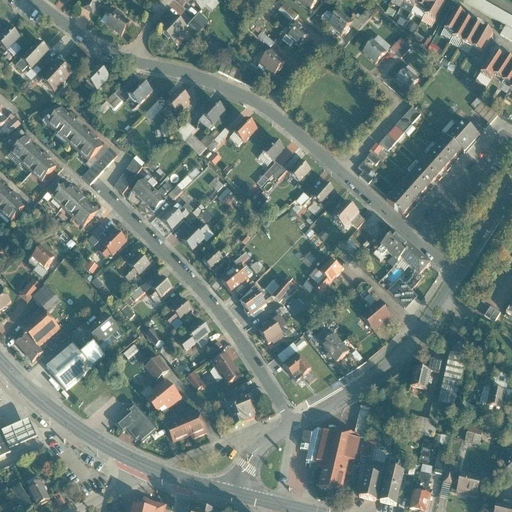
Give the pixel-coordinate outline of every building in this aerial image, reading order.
[(100,3),(93,0),(86,0),(81,10),(92,16),(100,3)] [(202,13),(213,0),(189,0),(188,1),(202,13)] [(320,2),(317,0),(296,0),(295,2),(309,14),(320,2)] [(405,0),(404,4),(413,9),(414,9),(414,8),(418,0),(405,0)] [(418,0),(414,8),(426,15),(434,0),(418,0)] [(426,15),(424,18),(434,23),(445,4),(437,0),(434,0),(426,15)] [(511,16),(481,0),(466,0),(465,3),(506,25),(501,36),(511,41),(511,16)] [(297,18),(284,6),(281,10),(294,22),(297,18)] [(455,12),(444,31),(453,37),(454,37),(463,21),(465,18),(455,12)] [(113,14),(105,28),(121,39),(130,25),(113,14)] [(352,26),(338,14),(327,26),(341,39),(352,26)] [(199,16),(194,21),(203,29),(208,25),(199,16)] [(172,45),(187,30),(173,17),(158,32),(172,45)] [(203,29),(194,21),(189,26),(199,35),(203,29)] [(453,37),(452,39),(462,45),(472,26),(463,21),(454,37),(453,37)] [(472,26),(462,45),(472,50),(473,49),(472,49),(482,31),(472,26)] [(309,38),(296,27),(286,39),(299,50),(309,38)] [(0,48),(6,54),(19,40),(7,28),(0,35),(0,48)] [(482,31),(472,49),(473,49),(482,55),(487,46),(493,36),(483,30),(482,31)] [(274,45),(261,35),(257,40),(270,50),(274,45)] [(390,52),(395,57),(405,46),(401,41),(390,52)] [(30,74),(49,54),(36,43),(18,62),(30,74)] [(386,54),(373,44),(363,56),(376,67),(386,54)] [(405,46),(395,57),(400,61),(410,50),(405,46)] [(285,64),(271,52),(259,67),(273,79),(285,64)] [(486,67),(480,75),(490,83),(494,78),(493,78),(504,62),(496,57),(488,69),(486,67)] [(504,62),(493,78),(494,78),(510,89),(511,87),(511,63),(506,59),(504,62)] [(54,95),(71,76),(57,63),(39,82),(54,95)] [(267,85),(223,64),(218,74),(263,95),(267,85)] [(85,82),(96,93),(109,80),(98,69),(85,82)] [(419,83),(406,71),(395,84),(408,95),(419,83)] [(138,108),(151,94),(139,82),(125,96),(138,108)] [(177,117),(190,103),(178,91),(170,100),(164,105),(165,106),(177,117)] [(164,105),(170,100),(165,95),(156,104),(162,110),(165,106),(164,105)] [(113,96),(105,104),(114,112),(121,104),(113,96)] [(213,129),(225,116),(213,105),(201,118),(213,129)] [(388,154),(421,117),(412,109),(380,146),(388,154)] [(45,126),(56,136),(74,117),(70,114),(68,117),(60,110),(45,126)] [(74,117),(56,136),(66,146),(82,130),(75,123),(77,121),(74,117)] [(456,118),(441,135),(444,137),(446,139),(460,152),(464,155),(479,138),(456,118)] [(242,147),(257,132),(245,121),(231,136),(242,147)] [(184,143),(195,132),(187,124),(176,135),(184,143)] [(82,130),(66,146),(77,155),(95,137),(91,134),(89,137),(82,130)] [(219,147),(229,136),(224,131),(214,142),(219,147)] [(95,137),(77,155),(87,165),(102,149),(95,143),(98,140),(95,137)] [(9,156),(19,166),(34,151),(27,144),(30,141),(27,138),(9,156)] [(446,139),(437,148),(452,161),(455,164),(458,161),(455,158),(460,152),(446,139)] [(272,165),(284,151),(272,141),(260,155),(272,165)] [(376,144),(370,151),(377,157),(383,150),(376,144)] [(437,148),(429,157),(444,170),(447,173),(450,170),(447,167),(452,161),(437,148)] [(34,151),(19,166),(30,176),(47,158),(44,155),(42,157),(34,151)] [(117,158),(109,151),(82,180),(90,188),(117,158)] [(214,167),(221,159),(216,154),(209,161),(214,167)] [(429,157),(421,166),(435,179),(439,183),(442,179),(438,176),(444,170),(429,157)] [(47,158),(30,176),(40,186),(55,170),(48,163),(50,161),(47,158)] [(122,197),(141,170),(132,163),(113,190),(122,197)] [(299,186),(311,173),(299,163),(287,176),(299,186)] [(268,183),(273,178),(280,170),(276,166),(263,179),(268,183)] [(421,166),(412,176),(427,189),(431,192),(433,189),(430,186),(435,179),(421,166)] [(285,174),(280,170),(273,178),(278,183),(285,174)] [(412,176),(404,185),(419,198),(422,201),(425,198),(422,195),(427,189),(412,176)] [(216,178),(210,186),(219,194),(226,186),(216,178)] [(131,194),(142,205),(154,193),(143,182),(131,194)] [(154,193),(142,205),(152,215),(164,203),(162,200),(173,189),(167,184),(156,195),(154,193)] [(50,202),(61,212),(78,193),(75,190),(74,191),(70,187),(69,188),(65,185),(50,202)] [(323,211),(336,196),(324,185),(310,200),(323,211)] [(404,185),(396,194),(411,208),(414,210),(417,207),(414,204),(419,198),(404,185)] [(173,202),(181,194),(177,190),(169,198),(173,202)] [(4,191),(0,194),(0,216),(18,198),(12,193),(10,196),(4,191)] [(78,193),(61,212),(72,221),(86,205),(83,202),(84,201),(80,198),(82,196),(78,193)] [(396,194),(387,204),(405,220),(409,216),(406,213),(411,208),(396,194)] [(303,197),(296,204),(302,210),(309,202),(303,197)] [(18,198),(0,216),(0,217),(9,225),(24,209),(20,206),(21,205),(18,202),(20,200),(18,198)] [(86,205),(72,221),(82,231),(99,212),(96,209),(94,211),(86,205)] [(346,233),(359,217),(345,205),(332,221),(346,233)] [(196,220),(204,211),(200,207),(192,216),(196,220)] [(177,215),(172,211),(160,223),(172,235),(188,218),(181,211),(177,215)] [(181,244),(192,254),(204,242),(201,240),(209,232),(203,227),(195,234),(193,232),(181,244)] [(104,234),(98,229),(91,236),(93,238),(88,243),(94,249),(99,243),(97,241),(104,234)] [(108,262),(127,244),(115,232),(97,250),(108,262)] [(393,233),(380,248),(397,264),(400,261),(410,248),(393,233)] [(202,264),(212,275),(224,265),(222,262),(230,255),(224,248),(216,255),(215,254),(202,264)] [(410,248),(400,261),(415,274),(405,285),(411,292),(422,279),(419,276),(429,266),(410,248)] [(41,249),(29,264),(34,269),(37,268),(38,266),(44,272),(54,260),(41,249)] [(238,270),(250,260),(245,255),(234,265),(238,270)] [(137,278),(149,266),(138,256),(127,267),(130,271),(122,279),(127,284),(136,277),(137,278)] [(117,271),(126,264),(123,259),(114,267),(117,271)] [(330,262),(318,274),(324,279),(319,284),(325,289),(330,284),(330,285),(341,273),(330,262)] [(98,269),(91,265),(86,272),(93,276),(98,269)] [(220,286),(231,299),(249,284),(238,271),(220,286)] [(160,302),(172,289),(162,279),(150,291),(152,294),(148,298),(154,304),(158,300),(160,302)] [(273,294),(284,304),(296,287),(285,279),(273,294)] [(104,288),(97,280),(91,285),(98,293),(104,288)] [(399,281),(387,293),(402,308),(407,303),(410,303),(414,299),(414,296),(414,295),(399,282),(399,281)] [(33,282),(22,296),(29,302),(41,288),(33,282)] [(0,313),(11,304),(0,290),(0,316),(1,315),(0,313)] [(39,351),(60,332),(48,318),(61,307),(47,290),(34,301),(41,309),(19,328),(27,336),(15,346),(31,365),(43,355),(39,351)] [(129,299),(134,304),(145,295),(141,290),(129,299)] [(365,291),(359,296),(370,307),(376,302),(365,291)] [(257,295),(240,307),(250,321),(267,309),(257,295)] [(298,299),(289,308),(297,315),(305,307),(298,299)] [(180,324),(193,314),(183,302),(170,313),(173,316),(164,323),(170,329),(178,322),(180,324)] [(379,304),(362,319),(374,332),(390,318),(379,304)] [(495,323),(501,314),(490,307),(484,317),(495,323)] [(135,317),(127,309),(122,313),(130,321),(135,317)] [(105,316),(86,332),(99,347),(110,337),(117,331),(105,316)] [(279,320),(258,334),(268,349),(282,340),(279,334),(286,329),(279,320)] [(196,348),(211,336),(201,324),(186,336),(189,340),(180,346),(185,353),(194,347),(196,348)] [(162,343),(153,332),(146,338),(156,348),(162,343)] [(451,346),(460,352),(466,343),(457,337),(451,346)] [(349,355),(333,338),(321,349),(336,366),(349,355)] [(213,355),(221,349),(218,345),(210,351),(213,355)] [(124,355),(129,361),(140,352),(135,346),(124,355)] [(95,347),(82,358),(93,371),(106,360),(95,347)] [(66,395),(93,371),(82,358),(73,348),(46,371),(66,395)] [(439,404),(456,407),(464,355),(448,352),(439,404)] [(241,380),(227,358),(212,368),(227,389),(241,380)] [(298,360),(284,371),(293,382),(299,377),(302,382),(311,376),(298,360)] [(169,374),(157,361),(144,372),(156,386),(169,374)] [(410,388),(427,392),(431,371),(414,368),(410,388)] [(186,378),(196,393),(205,388),(195,372),(186,378)] [(155,395),(147,401),(157,413),(165,406),(168,410),(181,400),(165,380),(152,391),(155,395)] [(247,386),(223,399),(234,430),(254,422),(252,415),(255,414),(252,407),(254,406),(247,386)] [(482,395),(480,403),(481,405),(487,406),(487,407),(502,410),(502,406),(508,408),(510,398),(505,397),(505,393),(495,391),(490,390),(490,391),(489,396),(483,394),(482,395)] [(355,435),(367,437),(371,407),(359,406),(355,435)] [(156,434),(133,407),(125,414),(128,417),(114,429),(121,438),(124,435),(135,447),(138,444),(141,447),(156,434)] [(173,412),(163,419),(173,444),(191,436),(192,440),(207,434),(197,411),(179,419),(180,422),(178,424),(173,412)] [(416,431),(435,435),(438,422),(419,418),(416,431)] [(3,434),(10,452),(23,447),(37,441),(29,424),(16,429),(3,434)] [(10,452),(3,434),(0,427),(0,459),(11,455),(10,452)] [(468,427),(464,443),(479,447),(483,431),(468,427)] [(324,429),(323,436),(305,432),(301,451),(308,453),(305,466),(322,469),(317,489),(326,491),(343,494),(347,475),(351,476),(353,465),(355,465),(361,439),(324,429)] [(436,436),(435,445),(448,446),(449,437),(436,436)] [(428,464),(430,452),(423,451),(421,462),(428,464)] [(442,476),(447,458),(439,456),(434,474),(442,476)] [(390,459),(380,504),(397,508),(406,472),(401,471),(403,462),(390,459)] [(368,461),(359,499),(377,503),(385,465),(368,461)] [(448,500),(455,473),(447,471),(440,498),(448,500)] [(420,474),(411,511),(414,511),(425,511),(431,489),(429,489),(432,477),(420,474)] [(481,479),(461,474),(457,490),(477,495),(481,479)] [(51,500),(42,482),(28,488),(38,506),(51,500)] [(26,511),(34,507),(20,485),(11,491),(23,511),(26,511)] [(132,506),(130,511),(164,511),(166,506),(152,503),(144,498),(141,502),(138,507),(132,506)]
